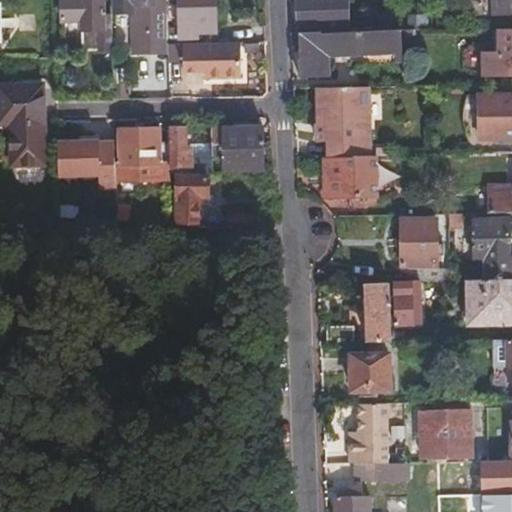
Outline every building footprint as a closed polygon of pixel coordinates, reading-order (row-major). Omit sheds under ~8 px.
[(83,40),(114,40),(113,5),(103,5),(102,0),(62,0),(62,30),(83,30),(83,40)] [(135,54),(169,53),(169,45),(168,15),(166,14),(165,0),(115,0),(116,13),(135,14),(135,54)] [(180,0),(181,5),(172,6),(173,17),(176,17),(176,28),(181,27),(182,44),(201,44),(201,35),(220,34),(218,0),(180,0)] [(329,30),(350,29),(349,0),(297,0),(299,30),(329,30)] [(511,0),(495,0),(495,11),(511,10),(511,0)] [(511,29),(500,30),(501,52),(501,72),(511,71),(511,29)] [(329,54),(363,53),(398,52),(398,60),(404,60),(403,35),(403,31),(329,32),(329,30),(299,30),(299,51),(302,51),(302,58),(298,58),(299,75),(329,75),(328,65),(329,54)] [(243,44),(201,44),(182,44),(169,45),(169,53),(170,67),(184,67),(184,78),(204,77),(205,83),(243,83),(243,44)] [(485,72),(501,72),(501,52),(485,53),(485,72)] [(45,85),(0,85),(0,123),(10,123),(11,164),(45,163),(45,85)] [(374,154),(373,85),(321,86),(322,141),(332,140),(332,155),(374,154)] [(511,92),(481,93),(482,136),(511,135),(511,92)] [(185,151),(185,119),(170,118),(170,142),(171,167),(213,166),(213,165),(213,153),(213,144),(195,144),(195,151),(185,151)] [(213,172),(227,172),(227,170),(266,170),(265,127),(225,128),(225,126),(218,126),(218,118),(212,118),(213,144),(213,153),(226,153),(227,165),(213,165),(213,166),(213,172)] [(120,160),(116,160),(116,181),(171,181),(171,174),(171,167),(170,142),(160,142),(160,129),(120,130),(120,160)] [(81,142),(59,142),(60,174),(100,173),(100,187),(116,186),(116,181),(116,160),(115,142),(88,142),(88,147),(81,147),(81,142)] [(332,155),(326,155),(326,191),(355,190),(356,195),(378,195),(377,154),(374,154),(332,155)] [(180,176),(178,220),(200,222),(201,197),(210,197),(211,177),(180,176)] [(511,182),(499,183),(491,189),(492,207),(511,206),(511,182)] [(116,206),(117,219),(164,222),(173,222),(172,209),(116,206)] [(448,211),(449,235),(462,234),(461,212),(448,211)] [(229,215),(229,227),(266,230),(278,230),(277,215),(229,215)] [(488,256),(488,278),(511,277),(511,254),(509,254),(509,215),(473,216),(473,231),(468,231),(468,246),(474,246),(474,256),(488,256)] [(384,219),(386,280),(395,280),(419,280),(437,279),(450,279),(449,266),(437,266),(436,252),(441,253),(441,242),(435,242),(435,218),(384,219)] [(511,277),(488,278),(469,278),(470,325),(511,323),(511,277)] [(395,280),(396,340),(431,339),(431,331),(402,332),(402,323),(421,322),(419,280),(395,280)] [(368,283),(369,340),(390,340),(389,283),(368,283)] [(331,341),(355,341),(355,325),(330,325),(331,341)] [(511,337),(495,338),(496,365),(510,365),(510,380),(511,379),(511,337)] [(388,353),(354,353),(354,390),(389,389),(388,353)] [(360,461),(391,460),(390,402),(362,402),(362,430),(354,430),(354,461),(360,461)] [(441,410),(422,411),(423,456),(473,455),(473,407),(440,408),(441,410)] [(410,477),(410,460),(391,460),(360,461),(360,478),(410,477)] [(348,495),(338,495),(338,511),(372,511),(372,495),(362,495),(362,485),(348,484),(348,495)]
